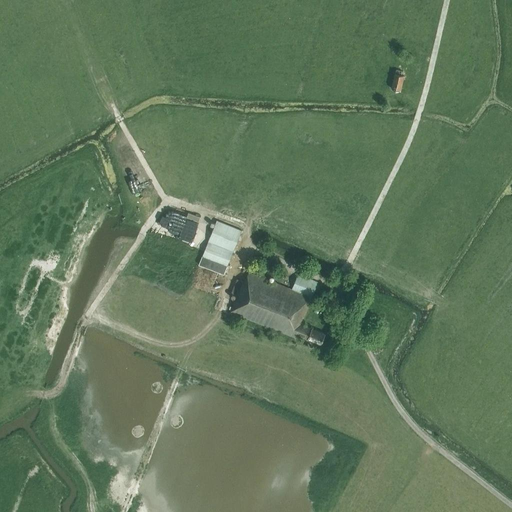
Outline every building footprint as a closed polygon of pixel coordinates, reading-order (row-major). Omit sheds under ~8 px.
[(402,75),(403,71),(396,69),(395,73),(391,88),(400,90),(404,76),(402,75)] [(201,216),(189,212),(187,217),(199,221),(201,216)] [(224,274),(242,230),(217,220),(199,264),(224,274)] [(267,280),(248,272),(244,282),(237,279),(231,293),(237,295),(231,312),(295,337),(296,334),(321,344),(325,333),(300,324),(303,317),(304,317),(312,298),(312,297),(318,282),(297,274),(291,289),(267,280)] [(332,294),(321,289),(318,294),(330,299),(332,294)]
